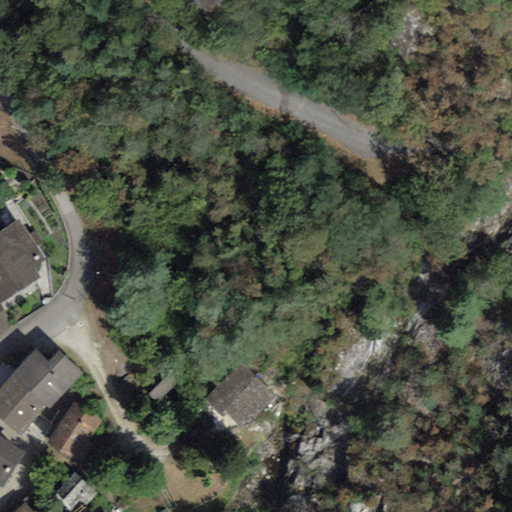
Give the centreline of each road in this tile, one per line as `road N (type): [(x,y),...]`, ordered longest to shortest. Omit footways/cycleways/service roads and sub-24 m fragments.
road 1 (unclassified): [(129,0),(222,71),(281,101),(376,137),(511,154)]
road 2 (unclassified): [(0,346),(66,296),(79,252),(63,202),(0,81)]
